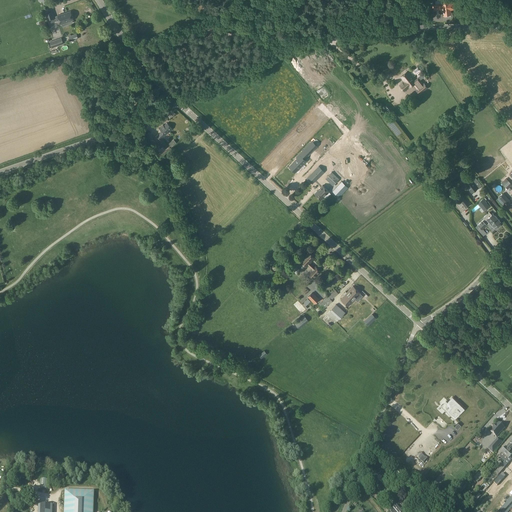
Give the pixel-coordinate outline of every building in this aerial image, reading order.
[(38,0),(39,1),(42,0),(44,6),(46,8),(50,7),(48,4),(49,3),(47,0),(38,0)] [(397,0),(402,8),(408,5),(405,0),(397,0)] [(441,0),(442,4),(433,5),(434,11),(443,9),(444,14),(444,17),(451,16),(451,13),(450,13),(450,9),(454,9),(453,2),(449,3),(448,0),(441,0)] [(52,10),(45,12),(47,20),(54,18),(52,10)] [(57,15),(60,23),(67,21),(67,23),(72,22),(71,20),(73,19),(70,11),(57,15)] [(61,38),(50,42),(52,48),(63,44),(61,38)] [(401,78),(404,81),(400,85),(404,91),(414,84),(417,88),(416,89),(420,94),(427,88),(424,83),(423,84),(419,79),(415,82),(408,72),(401,78)] [(327,119),(338,129),(342,125),(318,106),(312,114),(323,124),(327,119)] [(158,134),(155,137),(160,142),(157,144),(161,148),(163,146),(166,149),(169,146),(162,138),(165,135),(172,129),(167,123),(160,129),(162,131),(159,134),(158,134)] [(149,131),(145,134),(151,143),(154,146),(156,145),(154,141),(151,136),(152,135),(150,133),(150,132),(149,131)] [(323,160),(361,197),(378,180),(340,142),(323,160)] [(300,161),(292,169),(298,174),(309,164),(307,162),(319,149),(315,144),(299,160),(300,161)] [(291,148),(284,155),(290,160),(297,153),(291,148)] [(382,176),(386,171),(379,165),(374,169),(382,176)] [(318,166),(306,178),(312,183),(324,171),(318,166)] [(332,172),(325,179),(333,186),(339,179),(332,172)] [(461,178),(471,193),(481,185),(476,179),(473,181),(470,178),(469,179),(466,176),(464,178),(463,177),(461,178)] [(334,189),(341,195),(348,188),(342,181),(334,189)] [(315,192),(315,193),(321,198),(328,190),(322,185),(317,190),(316,190),(315,191),(315,192)] [(499,198),(505,204),(510,199),(504,193),(499,198)] [(478,203),(485,211),(490,207),(485,201),(487,200),(485,197),(478,203)] [(464,209),(469,204),(465,199),(458,204),(461,209),(463,207),(464,209)] [(479,224),(478,224),(482,229),(487,224),(489,222),(493,226),(495,225),(498,227),(501,225),(499,222),(499,220),(495,216),(494,217),(491,214),(492,214),(489,212),(483,218),(484,219),(483,220),(482,221),(481,221),(479,223),(479,224)] [(308,252),(300,261),(307,267),(308,265),(312,269),(308,274),(314,279),(321,271),(315,266),(311,263),(315,258),(308,252)] [(344,294),(345,295),(341,299),(348,306),(360,293),(353,286),(347,293),(346,292),(344,294)] [(328,296),(322,301),(318,304),(322,310),(332,301),(331,300),(338,293),(334,289),(327,295),(328,296)] [(308,297),(315,304),(320,299),(313,292),(308,297)] [(291,305),(298,312),(303,308),(296,301),(291,305)] [(345,312),(336,304),(327,314),(336,322),(345,312)] [(372,314),(364,321),(368,325),(375,318),(372,314)] [(305,316),(296,324),(300,329),(309,321),(305,316)] [(267,354),(264,350),(258,355),(261,358),(267,354)] [(464,409),(459,404),(458,405),(452,399),(448,403),(452,407),(447,411),(455,418),(464,409)] [(506,429),(500,424),(491,433),(497,438),(506,429)] [(492,452),(501,442),(498,438),(488,449),(492,452)] [(511,440),(501,453),(507,458),(494,472),(493,471),(484,481),(489,486),(498,476),(498,475),(511,461),(510,460),(511,459),(509,458),(511,454),(511,452),(511,453),(511,452),(511,440)] [(392,475),(392,476),(388,480),(395,487),(400,482),(392,475)] [(65,489),(64,511),(93,511),(94,490),(65,489)] [(499,511),(507,511),(511,508),(511,495),(511,496),(498,511),(499,511)] [(396,505),(393,508),(396,511),(401,511),(402,511),(401,511),(404,511),(407,510),(400,503),(398,505),(397,506),(396,505)]
